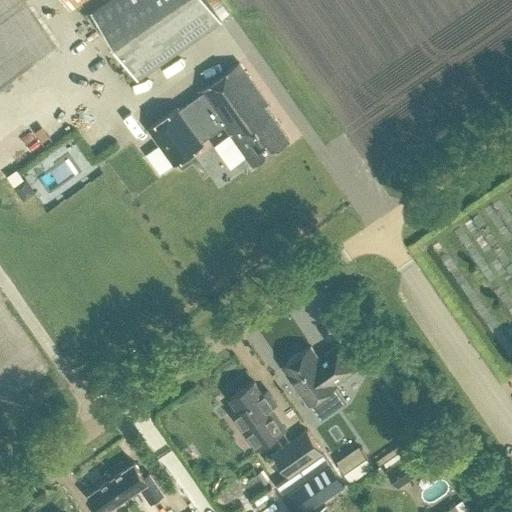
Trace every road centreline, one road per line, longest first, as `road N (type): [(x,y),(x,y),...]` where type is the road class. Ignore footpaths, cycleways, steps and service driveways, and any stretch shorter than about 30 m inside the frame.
road 1 (residential): [(0,490),(379,224)]
road 2 (residential): [(511,417),(379,224)]
road 3 (unclassified): [(379,224),(511,132)]
